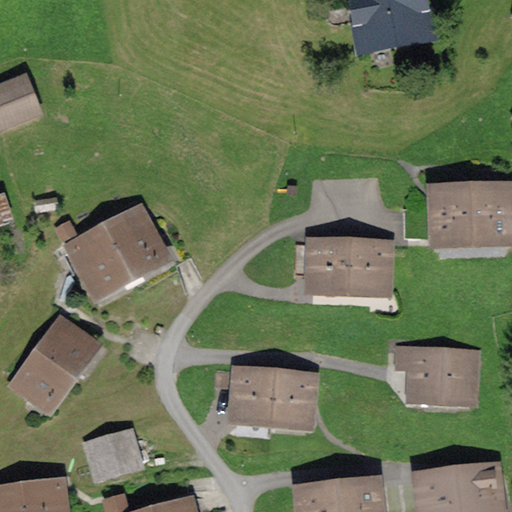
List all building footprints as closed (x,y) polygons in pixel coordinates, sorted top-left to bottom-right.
[(347,0),(351,21),(420,7),(418,0),(347,0)] [(0,76),(0,111),(31,100),(19,69),(0,76)] [(511,103),(511,74),(498,92),(511,103)] [(31,200),(54,197),(52,184),(29,188),(31,200)] [(504,195),(437,197),(437,212),(438,244),(505,242),(504,195)] [(88,262),(97,279),(152,249),(143,232),(149,229),(134,201),(67,237),(82,265),(88,262)] [(409,242),(438,241),(437,212),(408,212),(409,242)] [(313,296),(383,297),(384,255),(359,255),(359,245),(338,245),(338,255),(313,255),(313,296)] [(28,385),(32,379),(47,390),(83,339),(69,329),(73,323),(58,312),(13,374),(28,385)] [(418,375),(418,404),(474,404),(474,361),(399,361),(399,375),(418,375)] [(307,386),(282,384),(283,374),(262,372),(261,383),(213,379),(212,392),(229,394),(230,382),(237,382),(233,423),(303,429),(307,386)] [(134,455),(183,441),(162,412),(124,422),(134,455)] [(134,455),(124,421),(100,428),(101,429),(110,463),(134,456),(134,455)] [(81,433),(93,467),(110,463),(101,429),(100,428),(81,433)] [(0,511),(51,511),(52,509),(58,508),(54,477),(0,484),(0,511)] [(420,486),(422,511),(493,511),(490,478),(420,486)] [(375,511),(373,490),(303,498),(304,511),(375,511)] [(188,511),(184,495),(124,511),(188,511)]
